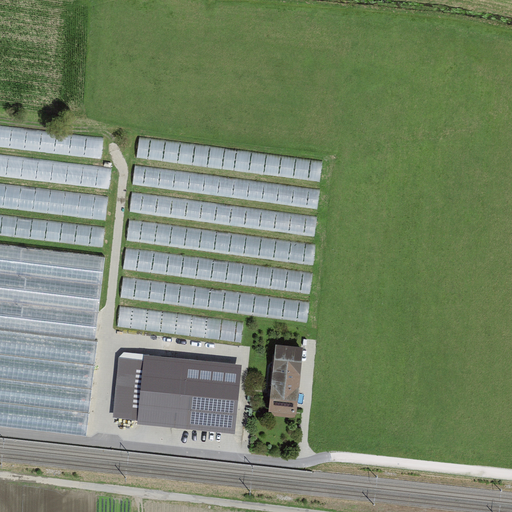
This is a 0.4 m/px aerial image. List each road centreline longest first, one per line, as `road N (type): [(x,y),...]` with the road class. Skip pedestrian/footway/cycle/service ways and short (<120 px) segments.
road 1 (unclassified): [(0,432),(301,464),(340,458),(511,475)]
road 2 (unclassified): [(0,478),(288,511)]
